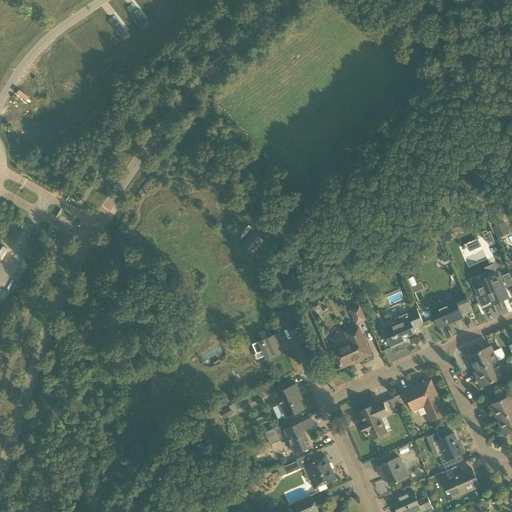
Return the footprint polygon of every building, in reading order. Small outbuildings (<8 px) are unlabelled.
[(144,18),(133,4),(126,10),(136,24),(144,18)] [(130,35),(118,21),(112,26),(123,41),(130,35)] [(108,44),(95,29),(88,34),(101,49),(108,44)] [(493,228),(497,236),(498,238),(510,233),(509,231),(505,222),(493,228)] [(494,241),(493,237),(490,231),(488,232),(487,230),(483,232),(486,239),(488,244),(494,241)] [(252,231),(240,248),(251,256),(263,239),(252,231)] [(498,272),(497,272),(495,267),(486,271),(487,273),(472,280),(479,296),(488,293),(493,304),(509,297),(498,272)] [(503,276),(507,285),(511,282),(511,279),(509,273),(503,276)] [(416,284),(418,283),(414,276),(408,279),(411,288),(416,285),(416,284)] [(432,312),(439,328),(449,324),(448,321),(462,315),(456,302),(432,312)] [(357,323),(365,319),(360,306),(351,310),(357,323)] [(424,324),(420,314),(416,307),(407,311),(409,317),(383,328),(385,332),(392,347),(385,350),(385,351),(406,341),(404,337),(407,335),(408,336),(416,332),(414,328),(424,324)] [(350,342),(334,349),(340,363),(339,363),(340,365),(341,365),(342,368),(371,355),(359,326),(346,332),(350,342)] [(281,331),(270,336),(267,329),(256,334),(259,341),(252,344),(256,353),(254,354),(256,359),(264,356),(265,358),(278,352),(276,347),(286,343),(281,331)] [(473,372),(498,361),(491,346),(470,355),(473,363),(470,364),(473,372)] [(498,361),(473,372),(475,372),(481,386),(504,376),(498,361)] [(426,413),(430,422),(446,414),(433,384),(432,384),(429,386),(427,382),(419,385),(419,384),(412,387),(412,388),(405,392),(413,411),(418,409),(421,416),(426,413)] [(299,392),(296,384),(275,393),(286,416),(301,409),(294,394),(299,392)] [(495,421),(511,413),(511,394),(490,405),(496,420),(494,421),(495,421)] [(398,405),(403,403),(399,395),(394,398),(398,405)] [(370,433),(372,439),(386,433),(380,418),(389,414),(383,402),(375,406),(374,405),(360,412),(364,420),(360,422),(363,427),(366,435),(370,433)] [(230,415),(227,408),(221,411),(224,418),(230,415)] [(511,413),(495,421),(498,429),(502,427),(505,434),(511,431),(511,413)] [(294,453),(310,446),(303,431),(314,426),(310,418),(285,429),(282,424),(264,432),(270,445),(287,437),(294,453)] [(446,460),(461,454),(465,452),(462,445),(459,447),(457,441),(458,441),(454,433),(448,436),(445,429),(435,434),(438,440),(446,460)] [(335,479),(325,455),(303,464),(314,488),(335,479)] [(385,473),(390,485),(409,477),(400,457),(378,467),(381,475),(385,473)] [(281,476),(300,468),(297,461),(277,469),(281,476)] [(449,488),(454,498),(480,486),(473,470),(462,474),(448,481),(451,487),(449,488)] [(417,500),(415,495),(412,489),(394,498),(396,503),(394,504),(397,511),(422,511),(426,510),(427,511),(433,509),(427,495),(417,500)] [(318,511),(314,503),(311,496),(293,503),(297,511),(318,511)] [(491,503),(484,499),(480,507),(487,511),(491,503)]
